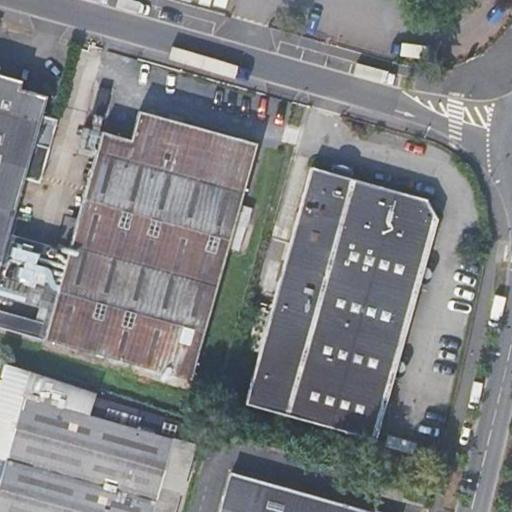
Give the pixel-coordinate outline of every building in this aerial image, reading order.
[(0,259),(22,180),(40,185),(57,120),(41,115),(45,97),(0,84),(0,259)] [(50,327),(46,339),(192,380),(257,145),(141,113),(133,141),(104,133),(98,153),(79,221),(53,315),(50,327)] [(98,153),(104,133),(86,128),(80,148),(98,153)] [(439,217),(434,197),(316,162),(250,404),(380,441),(396,376),(400,376),(404,361),(401,359),(421,283),(426,283),(430,268),(426,267),(439,217)] [(237,225),(248,229),(254,209),(242,207),(237,225)] [(42,312),(53,315),(79,221),(67,218),(42,312)] [(242,253),(248,229),(237,225),(231,249),(242,253)] [(0,326),(14,330),(17,319),(0,314),(0,326)] [(17,319),(14,330),(46,339),(50,327),(17,319)] [(102,415),(136,425),(141,408),(107,399),(102,415)] [(0,511),(151,511),(171,443),(22,401),(0,480),(0,511)] [(381,511),(371,509),(370,511),(231,475),(220,511),(381,511)]
